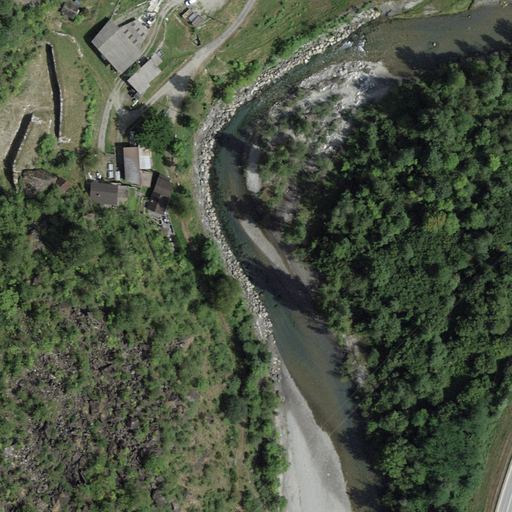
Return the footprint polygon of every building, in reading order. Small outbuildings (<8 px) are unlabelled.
[(80,6),(67,0),(66,0),(61,12),(74,19),(80,6)] [(119,28),(111,19),(91,42),(120,73),(142,52),(138,48),(147,32),(137,20),(119,28)] [(162,71),(150,58),(127,80),(141,94),(151,85),(149,83),(162,71)] [(140,170),(151,169),(149,143),(138,144),(138,148),(140,170)] [(124,148),(125,181),(140,185),(140,170),(138,148),(124,148)] [(150,188),(155,174),(140,170),(140,185),(150,188)] [(168,198),(174,184),(169,182),(159,178),(153,191),(168,198)] [(117,198),(118,185),(92,183),(90,203),(116,205),(117,198)] [(129,198),(129,186),(118,185),(117,198),(129,198)] [(147,208),(162,215),(168,198),(153,191),(147,208)]
